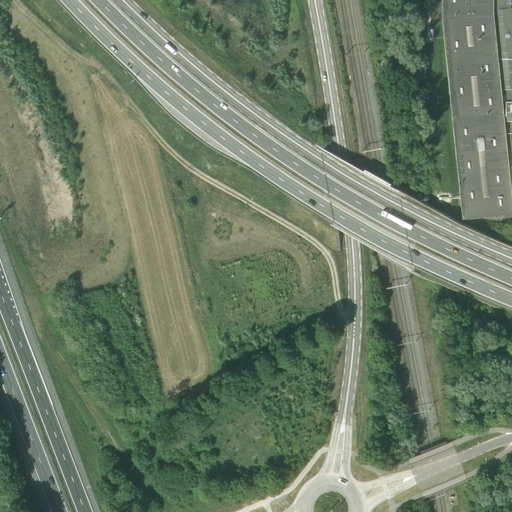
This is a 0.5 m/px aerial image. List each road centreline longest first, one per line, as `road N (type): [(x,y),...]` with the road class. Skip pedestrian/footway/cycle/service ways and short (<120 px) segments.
road 1 (trunk): [(70,0),(140,70),(278,177),(412,254),(511,298)]
road 2 (trunk): [(511,276),(409,229),(290,160),(208,99),(101,0)]
road 3 (track): [(356,322),(339,311),(319,245),(180,161),(106,70),(79,59),(13,0)]
road 4 (secondary): [(511,256),(323,160),(194,65),(122,0)]
road 5 (secondary): [(314,0),(356,289),(347,398)]
road 6 (motorway): [(85,511),(0,291)]
road 7 (motorway): [(0,357),(59,511)]
